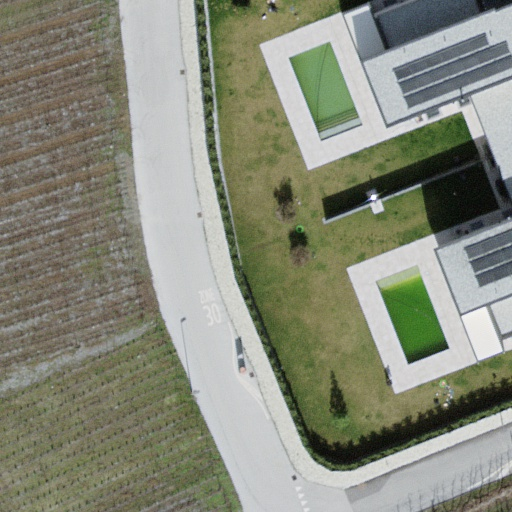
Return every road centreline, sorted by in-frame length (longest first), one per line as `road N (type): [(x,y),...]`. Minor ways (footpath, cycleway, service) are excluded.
road 1 (residential): [(272,511),(210,371),(181,280),(161,172),(145,0)]
road 2 (residential): [(511,448),(354,511)]
